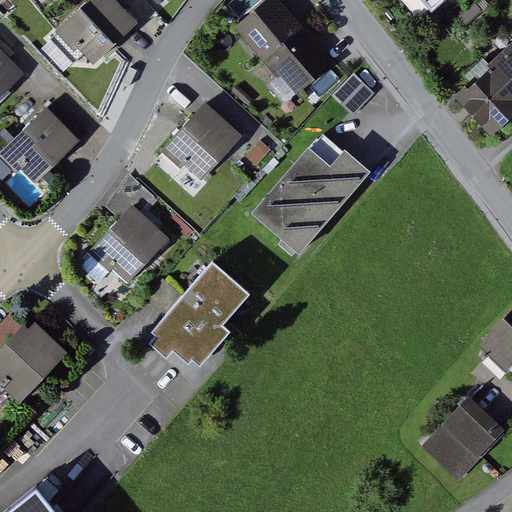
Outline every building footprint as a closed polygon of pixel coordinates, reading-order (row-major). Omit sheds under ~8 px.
[(140,19),(120,0),(90,0),(62,30),(97,63),(140,19)] [(336,55),(280,0),(271,0),(240,31),(300,91),(336,55)] [(446,0),(429,0),(437,8),(446,0)] [(0,94),(26,69),(0,43),(0,94)] [(511,50),(462,101),(492,130),(510,112),(511,113),(511,50)] [(378,91),(358,72),(338,93),(358,112),(378,91)] [(245,136),(208,105),(167,152),(204,184),(245,136)] [(83,137),(55,108),(27,135),(56,164),(83,137)] [(368,184),(318,141),(239,232),(269,258),(283,242),(303,259),(368,184)] [(452,217),(429,200),(396,245),(417,261),(398,288),(429,311),(482,239),(452,217)] [(176,240),(138,205),(89,258),(128,293),(176,240)] [(249,289),(213,258),(152,328),(157,332),(150,340),(165,353),(172,345),(188,359),(192,354),(201,361),(229,329),(221,322),(249,289)] [(0,324),(0,341),(4,345),(27,321),(14,309),(0,324)] [(511,313),(483,344),(511,370),(511,313)] [(0,353),(0,388),(21,408),(70,354),(32,319),(0,353)] [(0,429),(21,408),(0,388),(0,429)] [(506,432),(471,399),(425,448),(460,481),(506,432)] [(66,511),(47,487),(15,511),(66,511)]
